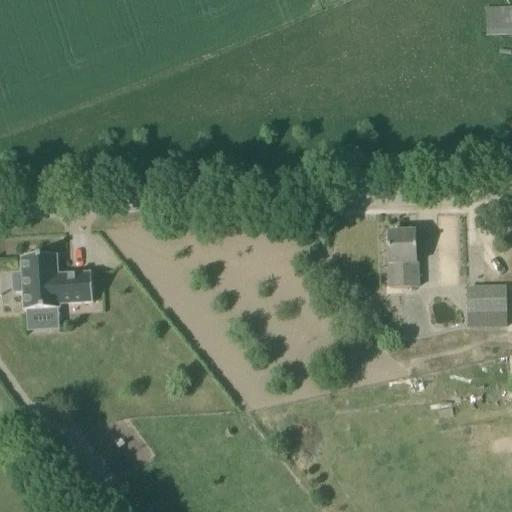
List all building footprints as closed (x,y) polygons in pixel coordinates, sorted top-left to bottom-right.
[(511,6),(486,8),(487,36),(511,34),(511,6)] [(390,290),(399,290),(418,289),(416,234),(388,235),(390,290)] [(57,257),(22,259),(23,268),(23,276),(14,276),(15,294),(24,294),(25,313),(60,311),(59,306),(93,304),(92,276),(58,277),(57,257)] [(507,314),(507,311),(506,291),(466,291),(467,314),(507,314)] [(48,447),(71,479),(84,470),(61,437),(48,447)]
